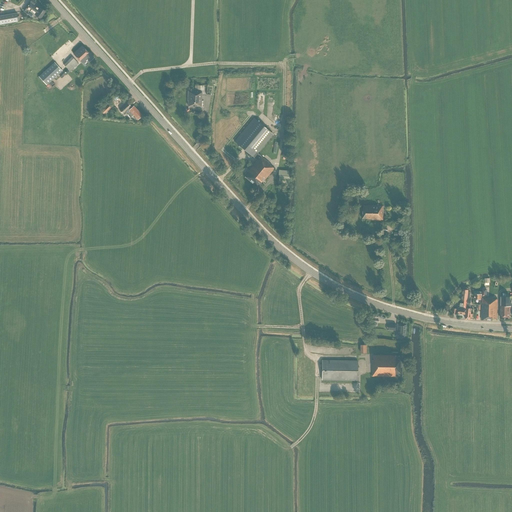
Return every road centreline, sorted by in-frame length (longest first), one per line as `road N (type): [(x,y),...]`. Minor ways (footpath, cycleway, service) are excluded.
road 1 (tertiary): [(511,329),(385,308),(300,265),(52,0)]
road 2 (track): [(283,121),(284,63),(142,71),(128,84)]
road 3 (track): [(311,272),(299,288),(305,349),(317,370),(315,409),(291,448)]
road 4 (track): [(205,169),(119,247),(75,251)]
